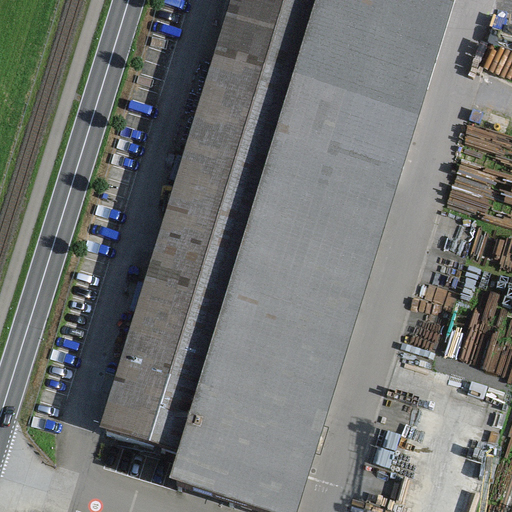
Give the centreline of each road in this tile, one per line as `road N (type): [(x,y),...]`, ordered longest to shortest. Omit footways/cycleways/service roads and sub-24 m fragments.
road 1 (unknown): [(56,497),(194,0)]
road 2 (primary): [(0,424),(130,0)]
